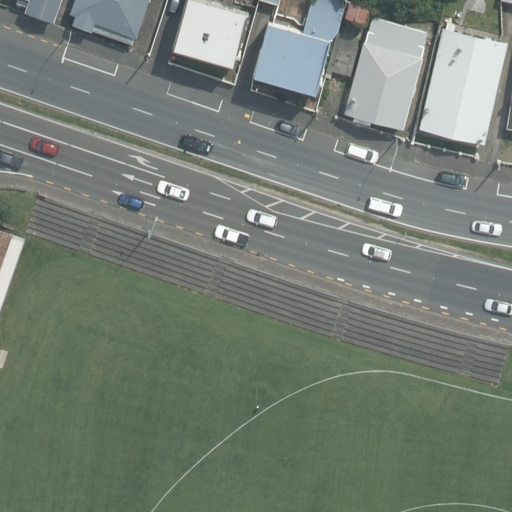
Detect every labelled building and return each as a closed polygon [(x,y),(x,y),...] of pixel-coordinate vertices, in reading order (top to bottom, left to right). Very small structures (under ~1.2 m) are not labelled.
[(63,0),(31,0),(28,10),(56,20),(63,0)] [(151,0),(75,0),(72,11),(78,14),(75,22),(95,28),(97,21),(139,36),(151,0)] [(254,11),(216,0),(189,0),(177,46),(239,63),(254,11)] [(265,0),(278,5),(275,12),(295,20),(302,0),(265,0)] [(326,9),(328,1),(325,0),(311,0),(306,22),(336,30),(340,13),(326,9)] [(348,0),(341,20),(363,28),(370,7),(349,0),(348,0)] [(335,37),(273,20),(258,73),(320,90),(335,37)] [(510,41),(443,25),(418,124),(485,141),(510,41)] [(425,56),(367,39),(347,109),(406,125),(425,56)] [(0,320),(28,240),(0,231),(0,320)]
